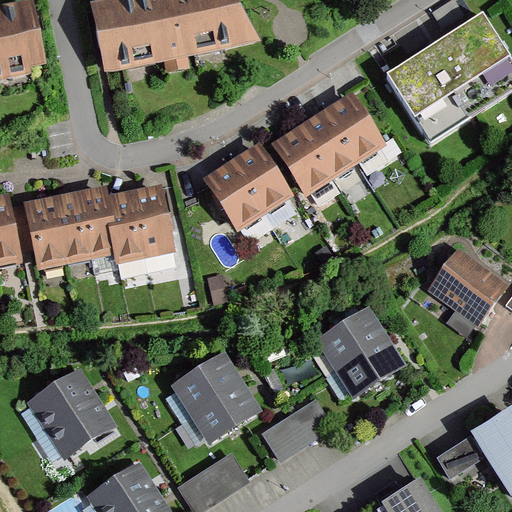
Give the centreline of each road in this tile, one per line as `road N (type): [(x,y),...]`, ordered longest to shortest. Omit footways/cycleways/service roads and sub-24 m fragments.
road 1 (residential): [(406,0),(368,23),(318,75),(232,131),(137,163),(106,157),(88,136),(58,0)]
road 2 (residential): [(277,511),(511,360)]
